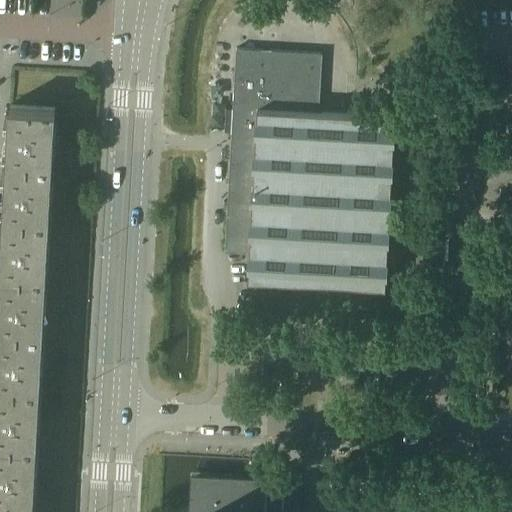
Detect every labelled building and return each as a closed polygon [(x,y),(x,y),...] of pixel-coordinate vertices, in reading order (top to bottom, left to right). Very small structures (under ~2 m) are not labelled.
[(284,278),(385,284),(395,114),(319,110),(320,100),(320,86),(322,52),(237,47),(236,73),(235,72),(226,250),(251,251),(249,277),(284,278)] [(8,139),(7,160),(52,162),(55,106),(10,103),(9,126),(6,125),(5,139),(8,139)] [(5,195),(4,216),(49,218),(52,162),(7,160),(6,182),(3,181),(2,195),(5,195)] [(0,250),(2,250),(1,272),(46,274),(49,218),(4,216),(3,237),(0,236),(0,250)] [(0,327),(43,330),(46,274),(1,272),(0,286),(0,327)] [(0,384),(39,386),(43,330),(0,327),(0,384)] [(0,440),(36,442),(39,386),(0,384),(0,440)] [(0,496),(33,498),(36,442),(0,440),(0,496)] [(296,511),(296,510),(296,509),(298,488),(298,484),(298,483),(296,482),(296,483),(284,482),(283,492),(282,511),(266,511),(268,491),(268,482),(269,482),(270,477),(270,474),(268,474),(268,477),(267,481),(249,480),(248,480),(195,477),(192,511),(296,511)] [(0,511),(32,511),(33,498),(0,496),(0,511)]
